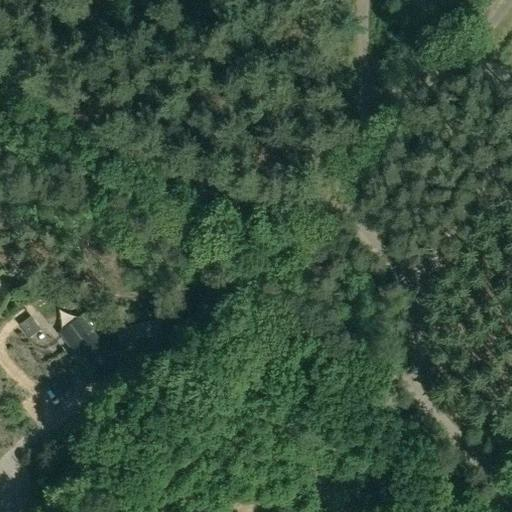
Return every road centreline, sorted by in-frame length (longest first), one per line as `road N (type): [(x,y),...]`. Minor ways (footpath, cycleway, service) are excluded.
road 1 (unclassified): [(403,397),(291,301),(147,207),(0,146)]
road 2 (unclassified): [(403,397),(418,371),(421,294),(511,157)]
road 3 (unknown): [(362,135),(398,97),(457,63),(506,0)]
road 4 (unknown): [(421,294),(418,270),(370,192),(362,135)]
road 5 (unclassified): [(511,488),(403,397)]
road 6 (unknown): [(362,135),(368,0)]
